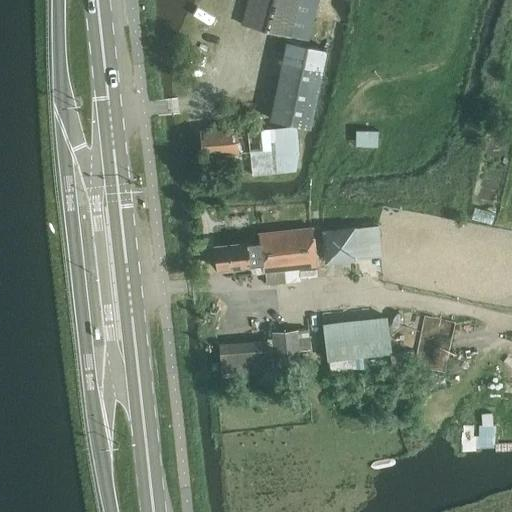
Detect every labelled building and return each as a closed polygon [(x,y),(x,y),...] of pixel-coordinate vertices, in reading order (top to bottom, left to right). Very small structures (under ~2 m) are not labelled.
[(316,0),(251,0),(246,21),(307,37),(316,0)] [(314,124),(330,45),(291,37),(275,116),(314,124)] [(232,123),(271,119),(269,105),(231,108),(232,123)] [(255,130),(253,124),(203,129),(206,156),(253,151),(256,175),(299,171),(297,147),(302,146),(301,126),(255,130)] [(382,223),(324,228),(328,262),(385,256),(382,223)] [(321,267),(315,229),(263,234),(263,245),(254,246),(254,243),(219,248),(221,271),(257,267),(257,264),(264,263),(266,273),(271,273),(272,286),(289,283),(288,271),(321,267)] [(451,372),(461,321),(430,314),(420,365),(451,372)] [(333,361),(397,352),(393,316),(328,325),(333,361)] [(304,362),(303,352),(315,351),(312,330),(275,336),(281,376),(306,373),(306,374),(314,373),(313,361),(304,362)] [(223,386),(271,379),(266,344),(218,351),(223,386)]
